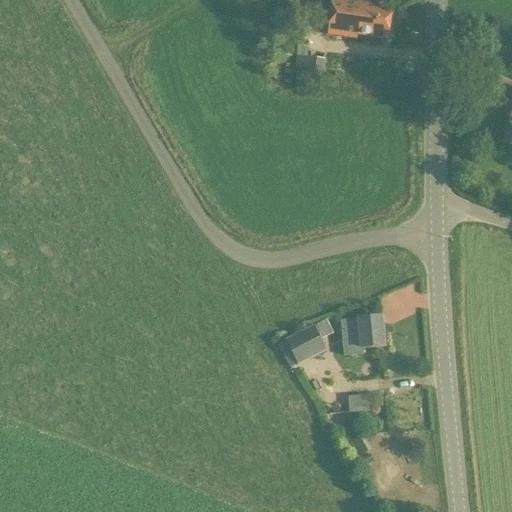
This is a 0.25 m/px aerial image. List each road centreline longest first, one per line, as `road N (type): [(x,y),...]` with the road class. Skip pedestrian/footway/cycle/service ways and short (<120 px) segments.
road 1 (unclassified): [(436,224),(274,260),(237,254),(207,230),(68,0)]
road 2 (tertiary): [(458,511),(436,224)]
road 3 (tertiary): [(436,224),(435,0)]
